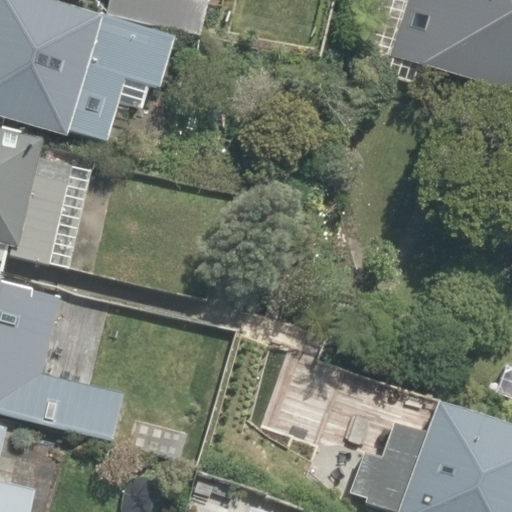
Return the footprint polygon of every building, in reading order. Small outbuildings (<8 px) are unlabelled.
[(0,0),(0,125),(64,140),(66,131),(102,139),(115,84),(156,93),(171,31),(38,0),(0,0)] [(511,0),(404,0),(382,69),(511,111),(511,0)] [(0,275),(4,276),(31,140),(0,133),(0,275)] [(0,415),(14,419),(8,445),(33,451),(39,425),(58,430),(130,447),(137,419),(119,415),(124,394),(38,374),(55,303),(0,289),(0,415)] [(361,511),(364,511),(511,511),(511,440),(423,409),(414,436),(387,427),(361,511)] [(22,511),(25,496),(0,491),(0,511),(22,511)] [(240,511),(205,503),(202,511),(240,511)]
